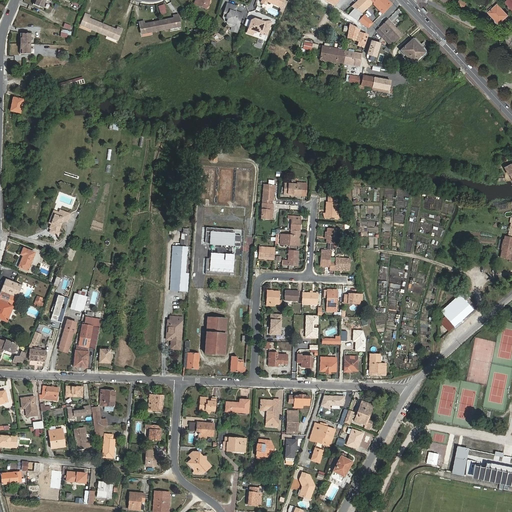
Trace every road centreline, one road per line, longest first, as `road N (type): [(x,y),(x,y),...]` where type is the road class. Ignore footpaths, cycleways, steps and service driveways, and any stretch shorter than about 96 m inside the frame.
road 1 (residential): [(0,457),(124,467),(135,379)]
road 2 (residential): [(254,385),(383,387),(422,378)]
road 3 (residential): [(254,385),(261,275),(312,277)]
road 4 (residential): [(342,511),(422,378)]
road 5 (secondary): [(511,113),(409,0)]
road 6 (residential): [(180,382),(180,469),(225,511)]
road 7 (residential): [(0,371),(135,379)]
road 8 (residential): [(422,378),(511,294)]
